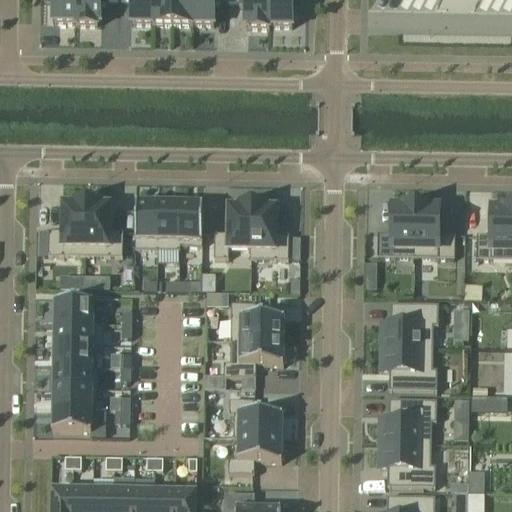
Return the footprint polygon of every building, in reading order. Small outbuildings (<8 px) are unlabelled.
[(76,28),(76,0),(46,0),(47,7),(53,7),(53,27),(76,28)] [(107,5),(119,5),(119,0),(76,0),(76,28),(76,30),(98,31),(98,28),(101,28),(101,8),(107,8),(107,5)] [(152,29),(153,29),(153,0),(119,0),(119,5),(131,5),(131,29),(152,29)] [(173,30),(173,0),(153,0),(153,29),(173,30)] [(192,30),(192,0),(173,0),(173,30),(192,30)] [(215,6),(227,7),(226,0),(192,0),(192,30),(193,30),(214,30),(215,6)] [(269,31),(268,31),(268,0),(226,0),(227,7),(239,7),(239,10),(245,11),(245,31),(247,31),(248,33),(269,34),(269,31)] [(299,12),(299,0),(268,0),(268,31),(269,31),(293,32),(293,12),(299,12)] [(49,236),(48,262),(86,262),(86,207),(73,207),(73,209),(62,209),(62,236),(49,236)] [(86,207),(86,262),(123,263),(123,237),(110,237),(111,210),(99,210),(99,208),(86,207)] [(215,239),(214,265),(229,265),(229,255),(250,256),(251,256),(252,210),(239,210),(239,212),(228,212),(228,239),(215,239)] [(250,256),(250,265),(288,266),(289,240),(276,240),(277,213),(265,213),(265,210),(252,210),(251,256),(250,256)] [(378,238),(377,263),(415,263),(416,211),(402,211),(402,213),(392,213),(391,238),(378,238)] [(416,211),(415,263),(455,264),(455,239),(439,239),(439,213),(429,213),(429,211),(416,211)] [(477,240),(477,264),(511,265),(511,212),(501,212),(501,214),(491,214),(491,240),(477,240)] [(136,213),(135,256),(158,256),(158,213),(136,213)] [(158,213),(158,256),(180,257),(180,252),(179,252),(180,214),(158,213)] [(180,214),(179,252),(180,252),(191,252),(202,252),(203,214),(180,214)] [(366,269),(366,277),(376,277),(376,269),(366,269)] [(144,286),(144,296),(157,297),(157,287),(144,286)] [(166,297),(179,297),(179,287),(166,287),(166,297)] [(179,287),(179,297),(192,297),(192,287),(179,287)] [(55,306),(55,329),(93,330),(93,329),(93,318),(94,307),(55,306)] [(231,309),(231,346),(283,347),(284,325),(284,323),(257,322),(257,310),(231,309)] [(383,328),(383,352),(433,353),(433,332),(438,332),(438,310),(390,309),(390,328),(383,328)] [(455,316),(455,328),(468,328),(469,316),(455,316)] [(122,317),(122,330),(132,330),(132,317),(122,317)] [(55,329),(55,350),(102,351),(103,329),(93,329),(93,330),(55,329)] [(122,330),(122,343),(132,343),(132,330),(122,330)] [(224,369),(224,383),(256,384),(256,371),(283,371),(283,370),(283,366),(286,366),(286,351),(283,351),(283,347),(231,346),(230,369),(224,369)] [(55,350),(54,372),(97,373),(98,352),(102,352),(102,351),(55,350)] [(383,352),(382,377),(389,377),(389,396),(437,397),(437,375),(433,375),(433,353),(383,352)] [(121,360),(121,373),(131,373),(131,360),(121,360)] [(54,372),(54,394),(97,394),(97,373),(54,372)] [(121,373),(121,386),(131,386),(131,373),(121,373)] [(54,394),(53,415),(92,416),(92,417),(96,417),(96,416),(97,394),(54,394)] [(471,402),(471,418),(507,418),(507,403),(471,402)] [(121,403),(121,416),(131,416),(131,404),(121,403)] [(381,425),(381,449),(431,450),(432,428),(436,428),(437,406),(389,405),(388,425),(381,425)] [(230,406),(229,420),(234,420),(234,443),(234,444),(239,444),(239,443),(282,444),(282,421),(283,421),(283,420),(255,419),(256,406),(230,406)] [(457,409),(457,424),(469,425),(469,410),(457,409)] [(53,415),(53,438),(91,439),(91,428),(92,417),(92,416),(53,415)] [(121,416),(120,429),(130,429),(131,416),(121,416)] [(229,466),(228,480),(254,480),(254,468),(282,468),(282,466),(281,466),(281,463),(284,463),(284,448),(282,448),(282,444),(239,443),(239,444),(238,455),(238,466),(229,466)] [(381,449),(381,473),(388,473),(387,492),(435,493),(436,471),(431,471),(431,450),(381,449)] [(65,462),(65,474),(73,475),(73,462),(65,462)] [(73,462),(73,475),(81,475),(81,463),(73,462)] [(106,463),(106,475),(114,475),(114,463),(106,463)] [(114,463),(114,475),(122,475),(122,463),(114,463)] [(147,464),(147,476),(155,476),(155,464),(147,464)] [(155,464),(155,476),(163,476),(163,464),(155,464)] [(189,464),(189,477),(197,477),(197,465),(189,464)] [(93,496),(93,511),(113,511),(114,496),(114,484),(94,484),(94,496),(93,496)] [(452,489),(452,497),(463,498),(464,490),(452,489)] [(51,495),(51,511),(72,511),(73,496),(51,495)] [(73,496),(72,511),(93,511),(93,496),(73,496)] [(114,496),(113,511),(133,511),(134,497),(114,496)] [(134,497),(133,511),(154,511),(155,497),(134,497)] [(155,497),(154,511),(174,511),(175,497),(155,497)] [(175,497),(174,511),(196,511),(196,498),(175,497)] [(225,499),(224,511),(253,511),(253,500),(225,499)] [(455,499),(454,511),(467,511),(467,499),(455,499)] [(434,511),(435,503),(387,502),(386,511),(434,511)]
